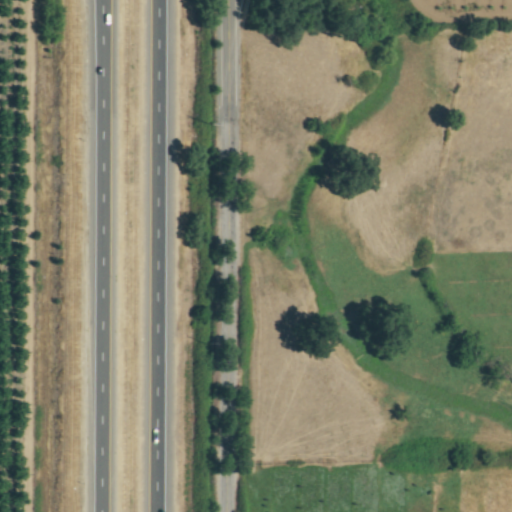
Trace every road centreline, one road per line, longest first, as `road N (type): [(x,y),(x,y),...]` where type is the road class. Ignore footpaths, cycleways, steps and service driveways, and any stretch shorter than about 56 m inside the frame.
road 1 (tertiary): [(232,511),(228,0)]
road 2 (motorway): [(163,511),(163,0)]
road 3 (motorway): [(100,139),(100,511)]
road 4 (trunk): [(100,0),(100,139)]
